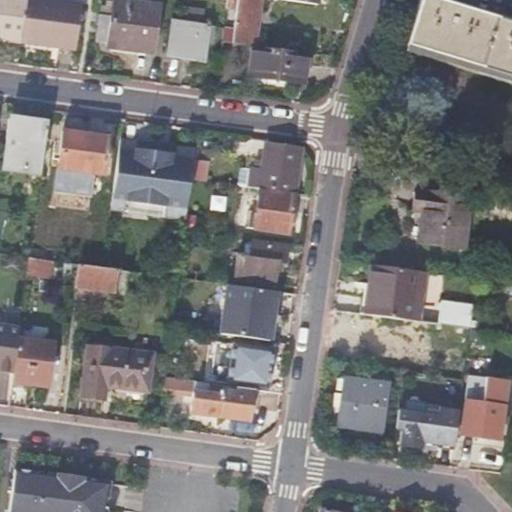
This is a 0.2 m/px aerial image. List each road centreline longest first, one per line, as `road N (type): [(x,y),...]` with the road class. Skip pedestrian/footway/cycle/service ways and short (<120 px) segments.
road 1 (residential): [(0,83),(340,130)]
road 2 (residential): [(295,461),(340,130)]
road 3 (residential): [(0,422),(295,461)]
road 4 (residential): [(295,461),(459,491),(479,511)]
road 5 (residential): [(340,130),(377,0)]
